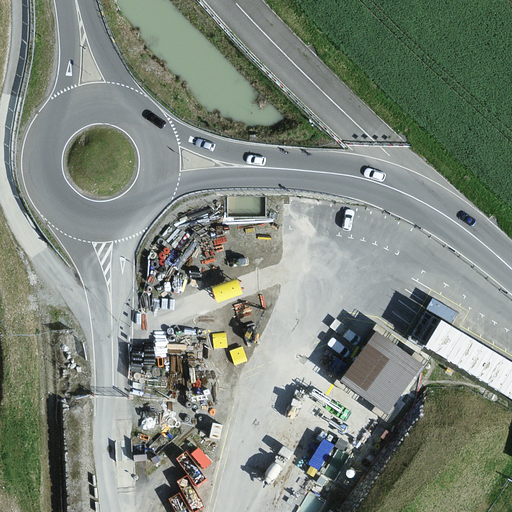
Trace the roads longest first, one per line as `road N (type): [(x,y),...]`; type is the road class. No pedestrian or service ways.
road 1 (unclassified): [(401,191),(383,146),(238,0)]
road 2 (tertiary): [(346,174),(232,151),(158,125)]
road 3 (tertiary): [(162,187),(346,174)]
road 4 (primary): [(119,511),(113,329)]
road 5 (tertiary): [(511,265),(401,191)]
road 6 (primary): [(65,208),(113,329)]
road 7 (primary): [(113,329),(141,212)]
